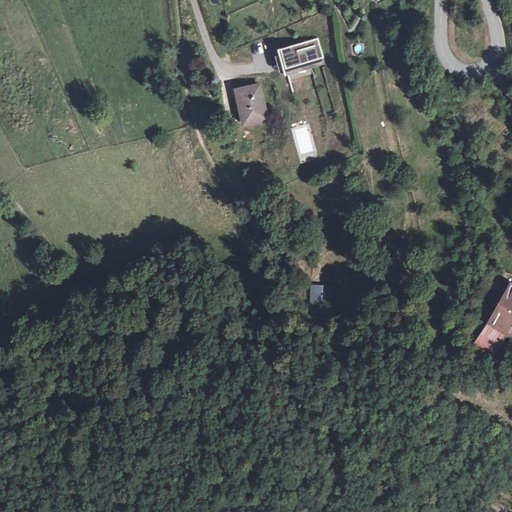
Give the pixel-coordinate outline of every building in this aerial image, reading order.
[(319,40),(276,48),(281,74),(324,66),(319,40)] [(260,85),(240,89),(243,108),(240,109),(243,125),(267,119),(260,85)] [(237,109),(240,109),(243,108),(240,89),(234,91),(237,109)] [(332,306),(332,285),(310,285),(310,305),(332,306)] [(511,286),(511,285),(492,319),(477,341),(494,353),(505,335),(503,334),(505,331),(511,335),(511,332),(511,286)]
